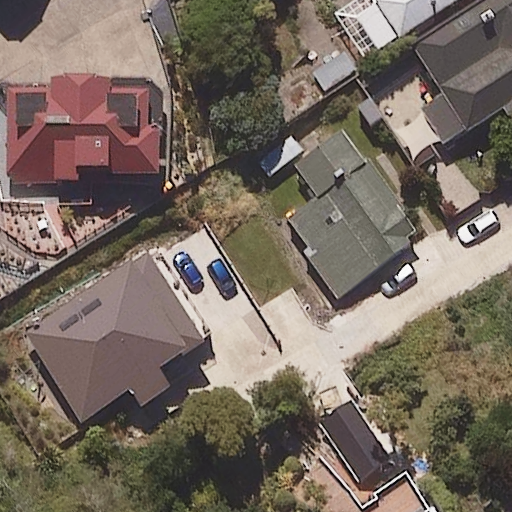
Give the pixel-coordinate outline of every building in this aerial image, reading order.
[(363,60),(457,0),(353,0),(333,13),(363,60)] [(511,0),(480,0),(412,47),(442,91),(417,108),(447,151),(511,107),(511,0)] [(145,127),(144,90),(109,91),(109,81),(5,86),(6,119),(0,118),(0,203),(92,199),(91,183),(164,180),(161,126),(145,127)] [(422,233),(340,130),(294,166),(317,196),(286,220),(313,255),(308,259),(339,298),(422,233)] [(140,283),(128,263),(22,327),(81,423),(130,393),(138,408),(168,390),(156,370),(211,336),(168,266),(140,283)] [(426,511),(429,511),(403,470),(375,488),(390,511),(426,511)]
